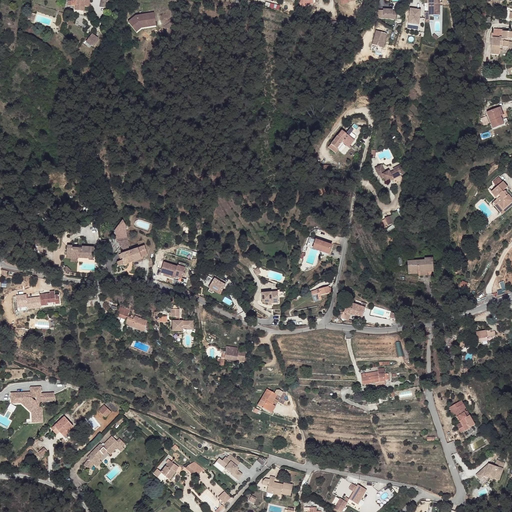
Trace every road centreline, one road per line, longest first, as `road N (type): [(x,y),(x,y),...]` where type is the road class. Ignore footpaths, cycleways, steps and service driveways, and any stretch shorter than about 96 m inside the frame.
road 1 (residential): [(321,328),(275,331),(172,289),(0,264)]
road 2 (residential): [(466,312),(434,330),(428,344),(430,393),(455,497)]
road 3 (residential): [(368,140),(321,328)]
road 4 (residential): [(433,495),(273,460)]
road 5 (residential): [(466,312),(395,331),(321,328)]
